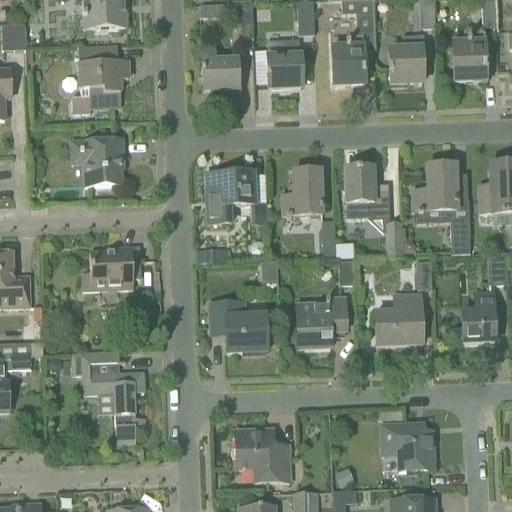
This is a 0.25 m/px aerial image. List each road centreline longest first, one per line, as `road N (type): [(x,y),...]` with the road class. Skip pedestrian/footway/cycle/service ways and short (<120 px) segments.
road 1 (residential): [(174,143),(511,132)]
road 2 (residential): [(185,406),(470,396)]
road 3 (residential): [(185,406),(176,219)]
road 4 (residential): [(187,474),(0,481)]
road 5 (residential): [(0,225),(176,219)]
road 6 (residential): [(174,143),(169,0)]
